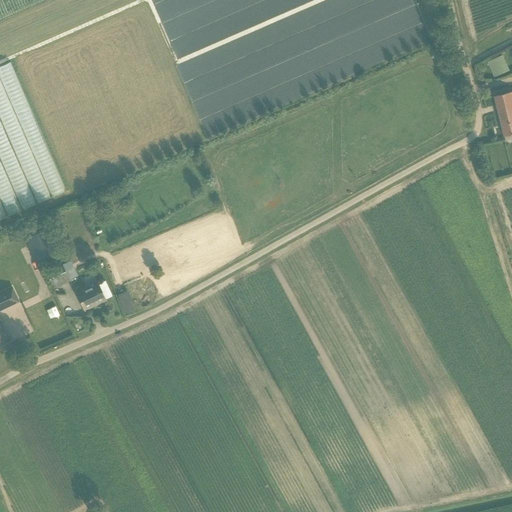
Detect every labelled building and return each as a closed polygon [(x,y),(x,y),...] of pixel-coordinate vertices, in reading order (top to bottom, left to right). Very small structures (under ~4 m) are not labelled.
[(511,91),(494,96),(504,137),(511,134),(511,91)] [(101,195),(91,199),(95,207),(105,203),(101,195)] [(26,239),(36,261),(58,250),(47,229),(26,239)] [(62,264),(46,272),(53,288),(70,280),(62,264)] [(105,300),(101,291),(98,285),(77,295),(80,301),(84,310),(105,300)] [(0,345),(10,341),(0,320),(0,310),(19,301),(12,287),(0,292),(0,345)] [(128,291),(118,295),(124,313),(134,310),(128,291)]
